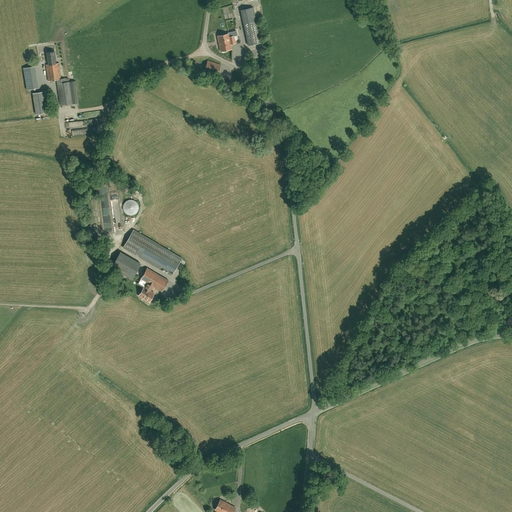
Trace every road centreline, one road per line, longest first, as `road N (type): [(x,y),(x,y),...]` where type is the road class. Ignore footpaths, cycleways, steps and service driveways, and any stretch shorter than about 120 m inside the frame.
road 1 (unclassified): [(313,411),(284,142),(255,87),(205,48),(208,0)]
road 2 (unclassified): [(313,411),(470,340),(511,332)]
road 3 (unclassified): [(149,511),(207,460),(313,411)]
road 4 (track): [(59,344),(109,279),(117,249),(172,279),(178,293)]
road 5 (track): [(53,116),(108,107),(140,77),(205,48)]
